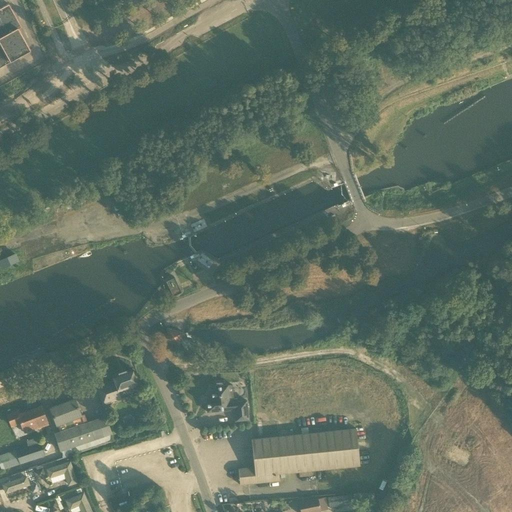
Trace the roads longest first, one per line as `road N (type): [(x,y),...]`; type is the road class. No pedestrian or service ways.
road 1 (unclassified): [(418,416),(411,392),(395,377),(343,350),(161,371)]
road 2 (unclassified): [(138,332),(154,315),(372,223)]
road 3 (unclassified): [(372,223),(275,0)]
road 4 (unclassified): [(99,85),(254,0)]
road 5 (unclassified): [(212,511),(161,371)]
road 6 (unclassified): [(0,386),(138,332)]
road 7 (unclassified): [(511,193),(437,219),(372,223)]
